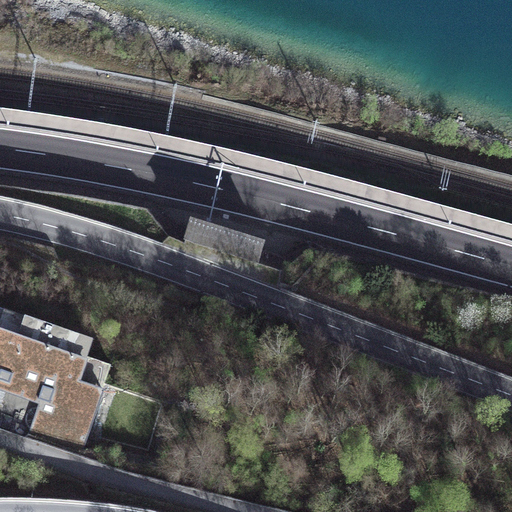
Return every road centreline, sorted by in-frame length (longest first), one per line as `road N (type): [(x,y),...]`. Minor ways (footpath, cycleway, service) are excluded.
road 1 (tertiary): [(0,216),(96,239),(511,397)]
road 2 (motorway): [(511,269),(161,176),(0,149)]
road 3 (residential): [(0,439),(242,511)]
